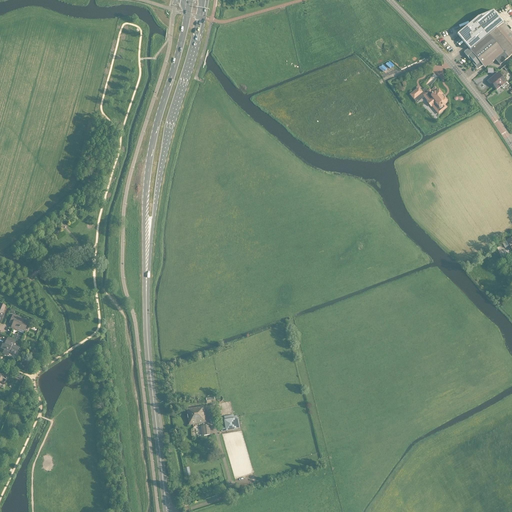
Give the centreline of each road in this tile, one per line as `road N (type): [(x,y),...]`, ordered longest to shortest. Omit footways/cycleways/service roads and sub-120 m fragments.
road 1 (primary): [(145,290),(162,160),(204,0)]
road 2 (primary): [(188,0),(150,152),(145,290)]
road 3 (primary): [(166,511),(145,290)]
road 4 (tertiary): [(511,146),(390,0)]
